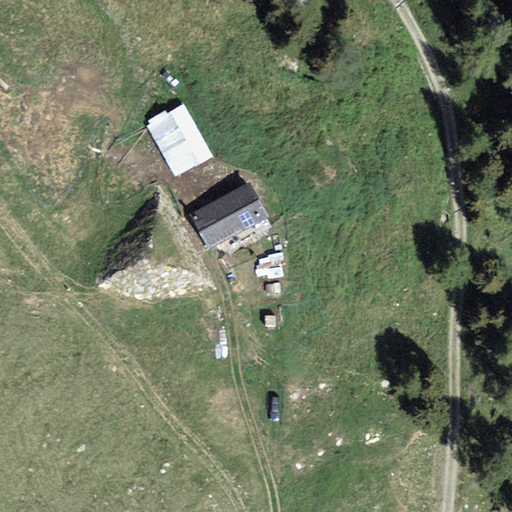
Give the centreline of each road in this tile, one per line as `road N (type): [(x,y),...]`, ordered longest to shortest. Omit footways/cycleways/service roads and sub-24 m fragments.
road 1 (track): [(397,0),(441,89),(452,167),(458,252),(446,511)]
road 2 (track): [(275,511),(244,410),(221,284)]
